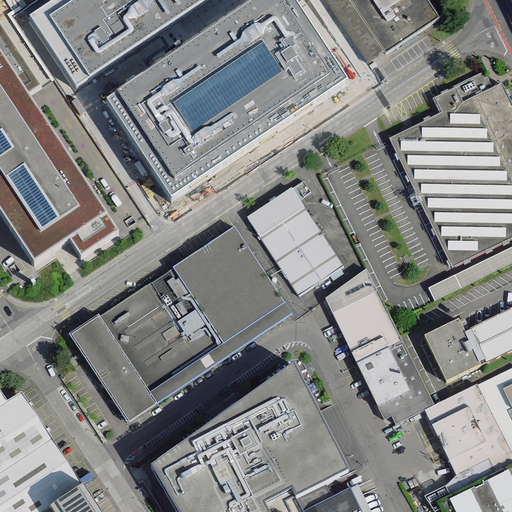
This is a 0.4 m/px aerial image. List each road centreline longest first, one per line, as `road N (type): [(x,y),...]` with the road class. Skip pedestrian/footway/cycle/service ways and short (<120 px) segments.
road 1 (unclassified): [(504,19),(20,340)]
road 2 (unclassified): [(406,511),(326,352),(304,332),(283,338),(104,467)]
road 3 (unclassified): [(104,467),(20,340)]
road 4 (unknown): [(511,370),(444,388),(414,332)]
